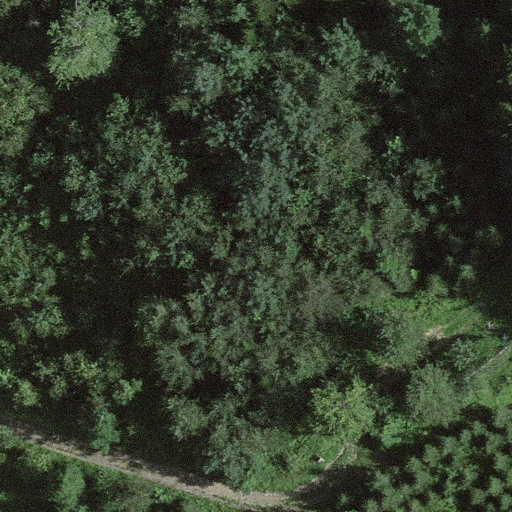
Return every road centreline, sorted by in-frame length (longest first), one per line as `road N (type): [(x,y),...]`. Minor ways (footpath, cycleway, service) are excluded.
road 1 (track): [(0,417),(237,495),(286,497),(327,487),(351,467),(375,388),(511,278)]
road 2 (track): [(461,0),(469,57),(511,179)]
